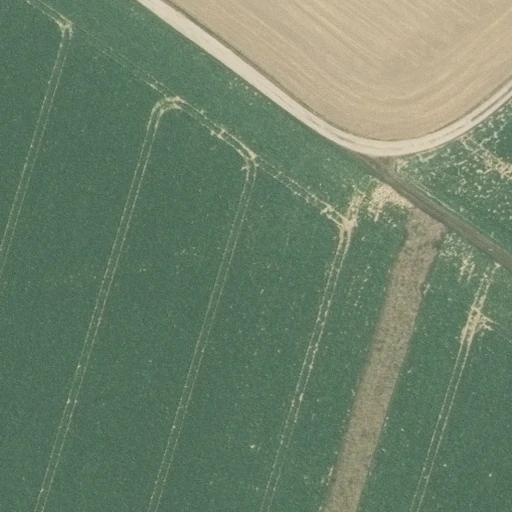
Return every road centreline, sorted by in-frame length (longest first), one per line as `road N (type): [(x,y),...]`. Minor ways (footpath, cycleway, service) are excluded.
road 1 (track): [(511,84),(471,119),(421,145),(382,150),(342,141),(145,0)]
road 2 (track): [(511,250),(342,141)]
